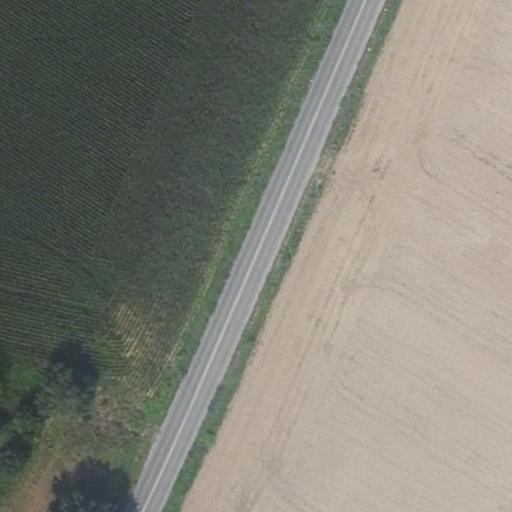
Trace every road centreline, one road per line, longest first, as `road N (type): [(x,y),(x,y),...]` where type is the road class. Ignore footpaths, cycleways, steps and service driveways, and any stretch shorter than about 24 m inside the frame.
road 1 (tertiary): [(144,511),(367,0)]
road 2 (unknown): [(0,383),(170,457)]
